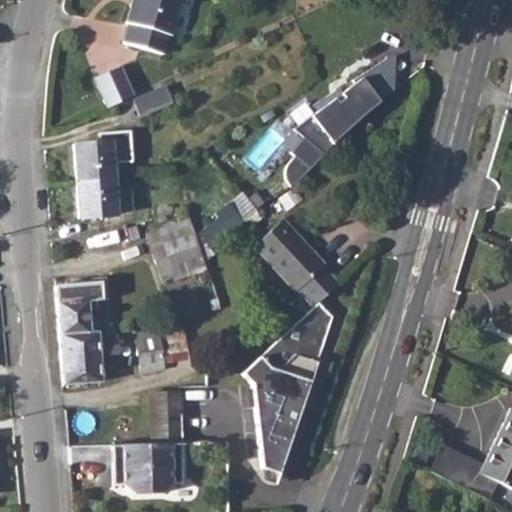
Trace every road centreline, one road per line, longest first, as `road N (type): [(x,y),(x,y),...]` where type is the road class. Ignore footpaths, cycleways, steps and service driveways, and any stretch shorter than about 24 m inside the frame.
road 1 (tertiary): [(341,511),(431,222),(487,0)]
road 2 (residential): [(51,511),(17,136),(31,22)]
